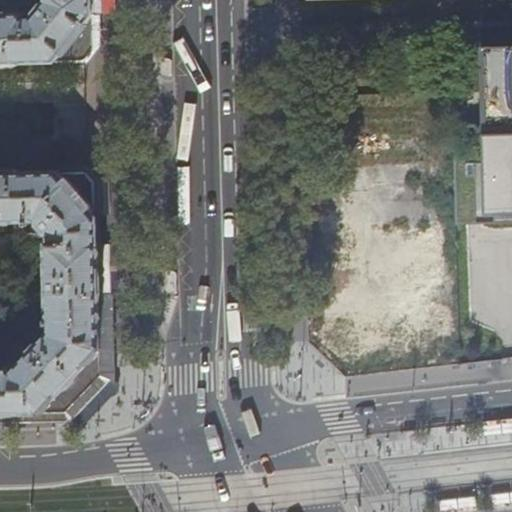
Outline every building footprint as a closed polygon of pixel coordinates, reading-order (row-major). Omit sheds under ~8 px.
[(0,66),(10,66),(10,62),(84,60),(93,48),(91,0),(45,0),(46,0),(31,18),(23,18),(23,13),(0,13),(0,66)] [(511,52),(499,53),(502,180),(511,179),(511,52)] [(0,413),(36,413),(66,412),(100,376),(100,342),(99,315),(96,180),(87,168),(12,171),(12,168),(0,167),(0,220),(27,220),(27,218),(34,218),(46,232),(47,242),(45,242),(48,324),(49,324),(49,332),(11,372),(9,370),(0,369),(0,413)] [(511,415),(483,419),(484,432),(511,428),(511,415)] [(511,488),(491,491),(493,506),(511,504),(511,488)] [(476,493),(439,498),(440,511),(448,511),(478,508),(476,493)]
